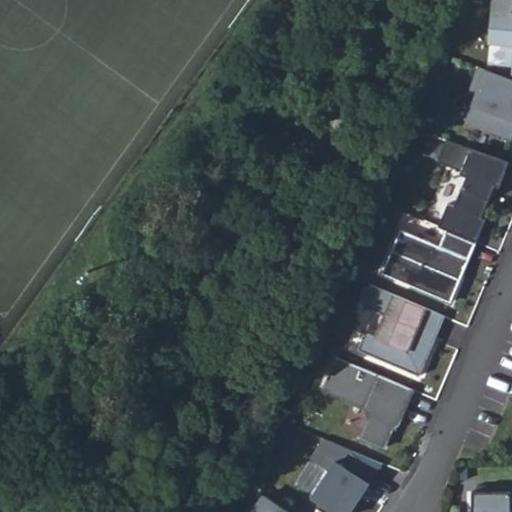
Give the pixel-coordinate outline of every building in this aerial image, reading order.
[(511,43),(511,0),(496,0),(493,41),(511,43)] [(481,92),(470,121),(511,136),(511,76),(483,66),(474,90),(481,92)] [(442,225),(450,228),(480,240),(489,218),(484,216),(498,183),(503,185),(511,162),(511,161),(450,136),(441,159),(465,169),(464,172),(470,174),(458,204),(451,201),(442,225)] [(386,272),(454,301),(467,272),(459,269),(463,261),(470,264),(480,240),(450,228),(443,245),(404,228),(386,272)] [(371,329),(363,347),(426,372),(438,342),(432,339),(436,330),(438,331),(446,313),(375,283),(367,302),(391,312),(382,333),(371,329)] [(432,339),(438,342),(450,314),(446,313),(438,331),(436,330),(432,339)] [(328,389),(371,407),(374,417),(367,436),(390,446),(401,420),(405,422),(419,388),(342,356),(328,389)] [(338,467),(321,506),(335,511),(361,511),(384,461),(328,437),(318,458),(338,467)] [(511,511),(511,490),(473,490),(473,510),(478,510),(477,511),(511,511)] [(294,511),(267,493),(252,511),(244,511),(243,511),(294,511)]
